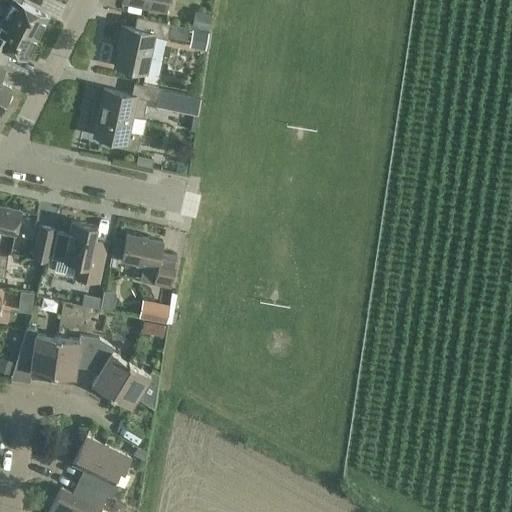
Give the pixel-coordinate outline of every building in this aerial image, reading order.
[(0,0),(0,4),(8,8),(2,19),(37,37),(47,16),(21,2),(22,0),(0,0)] [(122,0),(122,1),(164,10),(165,0),(122,0)] [(199,13),(195,28),(207,31),(211,16),(199,13)] [(167,39),(168,36),(186,40),(189,27),(137,16),(135,28),(121,25),(118,41),(120,41),(114,66),(146,73),(153,36),(167,39)] [(0,44),(26,58),(37,37),(2,19),(0,23),(0,44)] [(196,32),(192,48),(204,50),(208,34),(196,32)] [(0,109),(11,87),(0,81),(0,109)] [(103,88),(93,135),(122,142),(122,144),(124,148),(134,150),(137,148),(140,136),(138,132),(129,130),(132,115),(143,118),(146,104),(155,106),(157,101),(159,88),(134,82),(131,94),(103,88)] [(183,96),(181,108),(197,112),(200,100),(183,96)] [(0,231),(15,234),(20,210),(0,205),(0,231)] [(98,281),(104,252),(92,250),(97,226),(72,220),(63,260),(76,263),(74,276),(98,281)] [(47,260),(54,228),(40,225),(33,257),(47,260)] [(126,232),(121,258),(143,262),(139,279),(169,286),(176,254),(172,253),(160,251),(163,240),(126,232)] [(104,292),(100,309),(113,311),(116,295),(104,292)] [(87,293),(85,305),(98,308),(101,296),(87,293)] [(17,298),(16,309),(27,310),(28,299),(17,298)] [(170,304),(142,299),(138,318),(166,323),(170,304)] [(30,371),(52,374),(57,336),(55,336),(55,337),(36,334),(37,328),(26,327),(17,357),(31,360),(30,371)] [(76,366),(87,368),(99,337),(79,335),(79,339),(57,336),(52,374),(54,375),(55,374),(74,377),(76,366)] [(99,337),(87,368),(98,374),(92,384),(111,395),(131,362),(128,361),(112,352),(115,347),(99,337)] [(1,359),(0,363),(0,371),(10,375),(14,363),(1,359)] [(149,373),(131,362),(111,395),(113,397),(113,396),(130,406),(136,397),(154,408),(159,374),(152,369),(149,373)] [(107,495),(112,497),(118,484),(114,482),(119,470),(124,472),(131,457),(86,436),(72,463),(88,471),(82,483),(107,495)] [(136,448),(132,455),(145,462),(146,454),(136,448)] [(107,495),(82,483),(76,494),(61,487),(48,511),(99,511),(107,495)] [(116,503),(111,511),(112,511),(122,511),(125,507),(116,503)]
